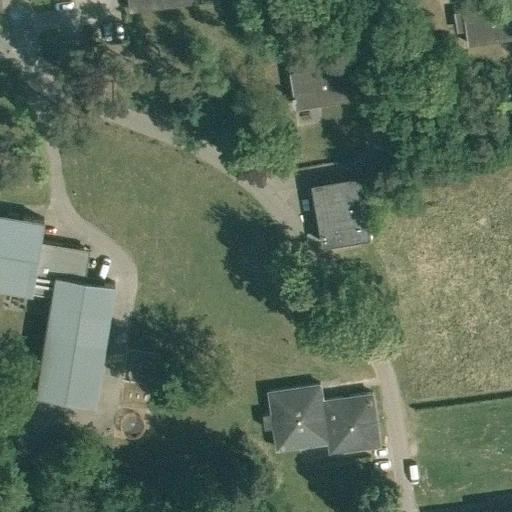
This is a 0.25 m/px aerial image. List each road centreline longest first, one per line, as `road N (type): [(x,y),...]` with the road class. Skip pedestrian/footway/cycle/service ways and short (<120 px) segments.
road 1 (unclassified): [(33,80),(207,153),(292,223),(342,290),(386,370),(407,511)]
road 2 (unclassified): [(44,511),(25,462),(31,438),(74,418),(106,422),(127,270),(62,218),(33,80)]
